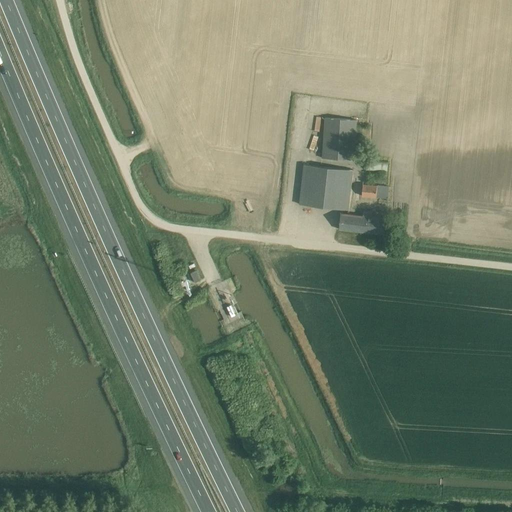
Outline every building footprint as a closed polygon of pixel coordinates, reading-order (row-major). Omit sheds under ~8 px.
[(324,118),(322,158),(355,160),(357,120),(324,118)] [(367,171),(387,172),(388,162),(367,161),(367,171)] [(349,210),(350,200),(353,170),(304,165),(299,204),(349,210)] [(378,185),(363,184),(362,195),(388,198),(388,188),(378,187),(378,185)] [(339,229),(383,234),(385,218),(372,217),(373,213),(363,212),(363,216),(341,213),(339,229)] [(196,270),(190,273),(194,283),(201,280),(196,270)] [(230,305),(226,307),(231,317),(235,315),(230,305)]
